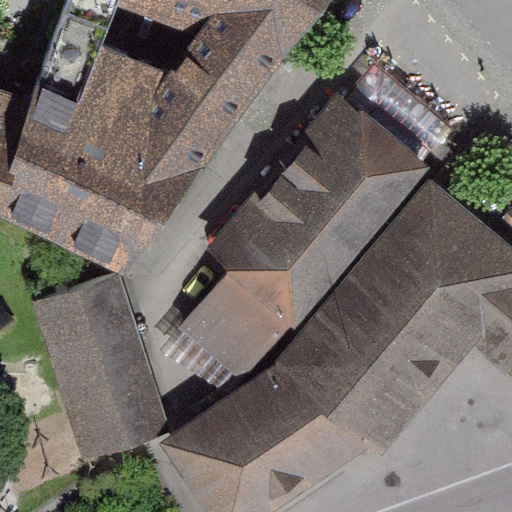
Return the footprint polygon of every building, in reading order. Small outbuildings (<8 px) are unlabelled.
[(63,0),(29,105),(0,191),(0,196),(122,252),(313,0),(63,0)] [(431,160),(345,87),(206,250),(229,269),(182,323),(246,377),(431,160)] [(0,95),(0,191),(29,105),(0,95)] [(282,365),(191,427),(191,467),(221,511),(251,511),(382,439),(473,330),(511,362),(511,248),(434,182),(282,365)] [(123,275),(40,302),(85,445),(168,418),(123,275)]
